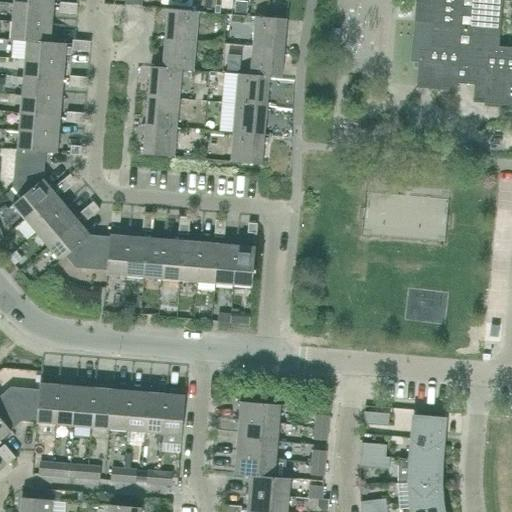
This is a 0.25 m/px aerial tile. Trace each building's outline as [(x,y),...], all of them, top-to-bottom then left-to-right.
[(511,0),(417,0),(416,23),(412,59),(418,60),(416,88),(456,92),(457,79),(467,80),(467,75),(475,76),(472,103),(511,106),(511,0)] [(67,14),(68,3),(59,3),(59,13),(67,14)] [(76,14),(77,4),(68,3),(67,14),(76,14)] [(245,15),(246,4),(235,3),(234,14),(245,15)] [(52,25),(54,7),(13,4),(12,22),(52,25)] [(268,18),(287,20),(288,5),(269,4),(268,18)] [(199,12),(178,11),(167,10),(164,39),(197,42),(199,12)] [(287,20),(268,18),(254,17),(252,46),(284,49),(287,20)] [(51,43),(52,25),(12,22),(10,41),(26,42),(26,41),(51,43)] [(338,49),(340,29),(331,28),(330,40),(330,48),(338,49)] [(194,72),(197,42),(164,39),(162,68),(162,69),(182,70),(182,71),(194,72)] [(80,51),(81,41),(73,40),(72,50),(80,51)] [(51,43),(26,41),(26,42),(25,59),(65,63),(67,44),(51,43)] [(90,42),(81,41),(80,51),(89,52),(90,42)] [(282,79),(284,49),(252,46),(249,75),(270,77),(270,78),(282,79)] [(63,81),(65,63),(25,59),(23,77),(63,81)] [(162,69),(162,68),(150,67),(147,97),(180,99),(182,71),(182,70),(162,69)] [(270,77),(249,75),(237,74),(235,104),(267,107),(270,78),(270,77)] [(77,87),(78,77),(70,76),(69,87),(77,87)] [(62,99),(63,81),(23,77),(21,95),(62,99)] [(86,88),(87,78),(78,77),(77,87),(86,88)] [(60,117),(62,99),(21,95),(20,113),(60,117)] [(177,128),(180,99),(147,97),(145,125),(177,128)] [(264,136),(267,107),(235,104),(232,133),(264,136)] [(74,123),(75,113),(66,112),(66,123),(74,123)] [(59,135),(60,117),(20,113),(18,131),(59,135)] [(83,124),(84,114),(75,113),(74,123),(83,124)] [(175,158),(177,128),(145,125),(142,155),(175,158)] [(212,125),(211,142),(230,143),(231,126),(212,125)] [(57,154),(59,135),(18,131),(17,150),(18,150),(44,152),(44,153),(57,154)] [(262,165),(264,136),(232,133),(230,162),(262,165)] [(80,156),(81,147),(71,146),(70,155),(80,156)] [(44,153),(44,152),(18,150),(14,188),(22,197),(22,198),(43,180),(42,179),(44,153)] [(77,182),(71,176),(70,175),(63,180),(70,188),(77,182)] [(24,220),(55,194),(43,180),(22,198),(22,197),(12,205),(24,220)] [(63,194),(70,188),(63,180),(57,186),(63,194)] [(36,234),(67,207),(55,194),(24,220),(36,234)] [(93,216),(100,210),(93,202),(87,208),(93,216)] [(48,247),(79,221),(67,207),(36,234),(48,247)] [(87,221),(93,216),(87,208),(80,213),(87,221)] [(121,213),(114,212),(112,212),(111,222),(120,223),(121,213)] [(153,215),(145,215),(143,214),(142,223),(153,224),(153,215)] [(189,218),(181,218),(179,217),(178,226),(189,227),(189,218)] [(67,255),(90,235),(79,221),(48,247),(60,262),(68,255),(67,255)] [(226,221),(217,221),(215,221),(215,229),(225,230),(226,221)] [(152,233),(153,224),(142,223),(142,232),(152,233)] [(257,224),(250,223),(248,223),(247,234),(256,234),(257,224)] [(188,236),(189,227),(178,226),(178,235),(188,236)] [(224,239),(225,230),(215,229),(214,238),(224,239)] [(110,239),(91,236),(90,235),(67,255),(68,255),(77,266),(107,269),(110,239)] [(125,277),(128,236),(110,235),(110,239),(107,269),(107,275),(125,277)] [(143,278),(146,238),(128,236),(125,277),(143,278)] [(161,280),(164,240),(146,238),(143,278),(161,280)] [(179,281),(182,241),(164,240),(161,280),(179,281)] [(197,283),(200,243),(182,241),(179,281),(197,283)] [(215,284),(219,244),(200,243),(197,283),(215,284)] [(233,286),(237,246),(219,244),(215,284),(233,286)] [(252,287),(255,247),(237,246),(233,286),(252,287)] [(230,323),(230,322),(231,315),(217,313),(216,321),(230,323)] [(55,425),(58,385),(40,384),(39,392),(40,392),(37,421),(37,424),(55,425)] [(73,427),(76,387),(58,385),(55,425),(73,427)] [(91,428),(94,388),(76,387),(73,427),(91,428)] [(109,430),(112,390),(94,388),(91,428),(109,430)] [(40,392),(39,392),(12,390),(0,399),(0,419),(9,430),(9,429),(21,420),(37,421),(40,392)] [(127,431),(130,391),(112,390),(109,430),(127,431)] [(145,433),(148,393),(130,391),(127,431),(145,433)] [(163,435),(166,394),(148,393),(145,433),(163,435)] [(182,436),(185,396),(166,394),(163,435),(182,436)] [(279,424),(280,406),(240,402),(238,421),(279,424)] [(388,426),(389,414),(364,412),(363,424),(388,426)] [(327,429),(328,416),(316,415),(315,428),(327,429)] [(444,421),(444,419),(413,416),(412,420),(411,427),(410,431),(409,438),(440,441),(441,434),(442,430),(443,421),(444,421)] [(0,419),(0,440),(11,432),(9,429),(9,430),(0,419)] [(278,442),(279,424),(238,421),(237,439),(278,442)] [(326,441),(327,429),(315,428),(314,440),(326,441)] [(440,447),(440,441),(409,438),(409,442),(408,449),(408,452),(407,459),(441,462),(441,461),(440,461),(440,456),(440,447)] [(276,460),(278,442),(237,439),(235,457),(276,460)] [(386,457),(387,445),(361,443),(360,455),(386,458),(390,458),(386,457)] [(0,455),(2,458),(10,451),(4,444),(0,447),(0,455)] [(8,464),(15,457),(10,451),(2,458),(8,464)] [(324,464),(325,452),(313,451),(312,463),(324,464)] [(390,458),(386,458),(360,455),(359,468),(389,470),(390,458)] [(275,478),(275,477),(276,460),(235,457),(234,475),(250,477),(250,476),(275,478)] [(407,459),(405,459),(394,458),(394,484),(408,484),(438,483),(438,477),(439,472),(440,468),(440,464),(441,462),(407,459)] [(50,476),(52,463),(39,462),(38,475),(50,476)] [(63,477),(64,464),(52,463),(50,476),(63,477)] [(323,477),(324,464),(312,463),(311,476),(323,477)] [(86,479),(88,466),(75,465),(74,478),(86,479)] [(99,480),(100,467),(88,466),(86,479),(99,480)] [(122,482),(123,469),(111,468),(110,481),(122,482)] [(136,470),(124,469),(123,469),(122,482),(135,483),(136,470)] [(158,485),(159,472),(147,471),(146,484),(158,485)] [(171,473),(160,472),(159,472),(158,485),(170,486),(171,473)] [(275,477),(275,478),(250,476),(250,477),(248,494),(289,497),(291,479),(275,477)] [(438,490),(438,483),(408,484),(408,492),(408,496),(410,504),(410,508),(442,504),(441,503),(440,498),(439,494),(438,490)] [(321,500),(322,487),(310,486),(309,499),(321,500)] [(251,511),(287,511),(289,497),(248,494),(247,511),(251,511)] [(52,511),(54,501),(21,498),(20,511),(52,511)] [(361,511),(380,511),(387,511),(385,499),(360,502),(361,511)]
